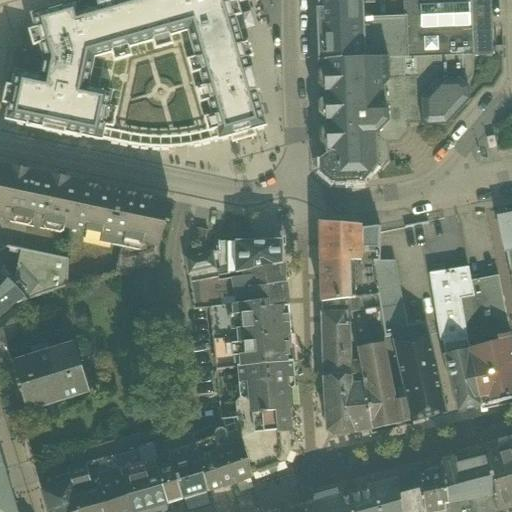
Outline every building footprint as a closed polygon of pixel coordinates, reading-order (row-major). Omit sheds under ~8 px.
[(187,33),(218,141),(219,141),(231,138),(233,144),(256,137),(254,131),(267,128),(257,93),(259,93),(252,70),(250,70),(247,60),(253,59),(249,44),(243,46),(235,19),(241,17),(237,2),(231,4),(230,0),(121,0),(117,1),(116,0),(113,0),(96,5),(97,7),(81,11),(79,2),(30,16),(35,30),(29,32),(33,48),(39,46),(43,61),(40,78),(15,72),(12,87),(6,86),(3,105),(8,106),(5,121),(26,126),(26,128),(81,139),(81,137),(103,142),(103,141),(113,93),(89,88),(95,60),(187,33)] [(321,63),(364,60),(363,19),(362,5),(362,0),(318,0),(319,10),(321,63)] [(404,0),(405,18),(363,19),(364,60),(388,59),(472,56),(491,55),(488,0),(404,0)] [(113,93),(103,141),(130,147),(140,148),(150,149),(161,150),(171,150),(192,147),(202,145),(212,143),(218,141),(187,33),(95,60),(89,88),(113,93)] [(407,125),(423,125),(421,123),(420,99),(437,81),(459,80),(467,87),(467,83),(472,76),(472,56),(388,59),(389,82),(382,89),(383,109),(386,111),(387,123),(375,135),(377,167),(369,175),(377,175),(389,162),(388,145),(388,141),(393,141),(395,138),(399,139),(401,138),(402,134),(401,132),(403,129),(403,125),(407,125)] [(362,183),(369,175),(377,167),(375,135),(387,123),(386,111),(383,109),(382,89),(389,82),(388,59),(364,60),(321,63),(321,64),(321,70),(319,72),(316,75),(316,87),(319,90),(322,92),(322,98),(320,101),(317,104),(317,116),(320,119),(323,121),(324,127),(321,130),(318,133),(319,145),(322,147),(324,150),(325,156),(322,159),(319,162),(320,173),(325,179),(331,184),(362,183)] [(467,100),(467,87),(459,80),(437,81),(420,99),(421,123),(423,125),(446,123),(462,107),(462,101),(467,100)] [(468,88),(467,87),(467,100),(462,101),(462,107),(446,123),(423,125),(426,127),(445,126),(468,101),(468,88)] [(388,141),(388,145),(399,144),(407,135),(407,125),(403,125),(403,129),(401,132),(402,134),(401,138),(399,139),(395,138),(393,141),(388,141)] [(494,137),(486,139),(488,150),(497,148),(494,137)] [(0,215),(1,216),(70,230),(80,183),(61,180),(11,169),(0,166),(0,215)] [(89,180),(85,185),(106,189),(104,184),(89,180)] [(136,195),(106,189),(85,185),(80,183),(70,230),(102,237),(123,241),(159,249),(165,223),(168,206),(156,203),(157,199),(136,195)] [(140,191),(136,195),(157,199),(155,194),(140,191)] [(511,217),(499,220),(505,251),(511,249),(511,217)] [(320,263),(360,261),(360,235),(360,227),(320,224),(320,263)] [(378,229),(364,228),(364,235),(360,235),(360,261),(371,261),(379,262),(378,232),(378,229)] [(121,248),(116,275),(160,265),(159,251),(159,249),(123,241),(102,237),(100,244),(121,248)] [(235,257),(236,274),(283,264),(282,241),(227,242),(227,254),(235,254),(235,257)] [(220,256),(235,257),(235,254),(227,254),(227,242),(219,243),(220,255),(220,256)] [(21,250),(15,280),(34,299),(67,289),(67,286),(68,260),(21,250)] [(186,262),(188,276),(213,271),(215,270),(213,256),(212,254),(185,259),(186,262)] [(377,296),(371,261),(360,261),(320,263),(321,303),(377,296)] [(379,262),(371,261),(377,296),(379,308),(403,304),(395,262),(379,262)] [(285,284),(283,264),(236,274),(236,277),(231,278),(233,289),(241,288),(285,284)] [(0,265),(0,274),(27,302),(34,299),(15,280),(0,265)] [(475,298),(471,282),(468,268),(429,275),(438,335),(440,343),(442,342),(446,357),(469,352),(469,350),(461,300),(475,298)] [(214,278),(213,271),(188,276),(189,283),(212,278),(214,278)] [(134,274),(137,309),(148,308),(161,307),(158,272),(134,274)] [(0,315),(13,305),(27,302),(0,274),(0,315)] [(509,335),(498,277),(471,282),(475,298),(461,300),(469,350),(498,342),(497,338),(509,335)] [(213,282),(212,278),(189,283),(191,294),(233,289),(231,278),(213,282)] [(288,306),(285,284),(241,288),(243,304),(252,303),(251,304),(209,308),(209,310),(288,306)] [(241,288),(233,289),(191,294),(193,311),(209,308),(220,306),(219,300),(236,298),(236,304),(243,304),(241,288)] [(379,308),(377,296),(321,303),(322,315),(345,314),(349,313),(349,312),(350,312),(365,310),(379,308)] [(408,326),(403,304),(379,308),(383,335),(384,338),(390,337),(410,333),(408,326)] [(289,319),(288,306),(209,310),(213,341),(289,334),(289,319)] [(379,308),(365,310),(369,338),(383,335),(379,308)] [(371,346),(369,338),(365,310),(350,312),(356,349),(371,346)] [(346,324),(345,314),(322,315),(324,384),(324,386),(327,432),(332,436),(371,431),(363,385),(353,385),(353,377),(349,377),(349,324),(346,324)] [(0,331),(0,341),(4,347),(23,330),(14,319),(0,331)] [(413,347),(430,343),(429,336),(425,322),(408,326),(410,333),(413,347)] [(394,352),(413,347),(410,333),(390,337),(392,343),(394,352)] [(291,363),(289,334),(213,341),(216,370),(237,369),(291,363)] [(511,400),(511,344),(509,335),(497,338),(498,342),(469,350),(469,352),(481,408),(511,400)] [(407,403),(412,423),(445,414),(430,343),(413,347),(394,352),(407,403)] [(26,412),(27,413),(89,394),(73,344),(11,363),(11,364),(26,412)] [(356,349),(363,385),(371,431),(399,425),(395,406),(383,344),(371,346),(356,349)] [(481,408),(469,352),(446,357),(458,413),(481,408)] [(293,379),(291,363),(237,369),(240,399),(236,403),(237,419),(239,437),(246,454),(249,471),(255,469),(258,471),(275,464),(278,457),(275,455),(278,447),(286,451),(288,447),(286,433),(290,429),(288,409),(291,406),(290,400),(287,397),(286,379),(293,379)] [(395,406),(399,425),(412,423),(407,403),(395,406)] [(250,476),(249,471),(246,454),(239,437),(237,419),(221,420),(221,425),(218,426),(234,484),(251,478),(251,477),(250,476)] [(221,490),(234,484),(218,426),(210,428),(203,430),(220,488),(221,490)] [(208,492),(220,488),(203,430),(190,434),(193,445),(193,446),(197,458),(207,493),(208,492)] [(190,434),(162,443),(167,454),(193,445),(190,434)] [(171,467),(168,456),(167,454),(162,443),(153,445),(157,460),(156,460),(155,460),(158,471),(171,467)] [(142,511),(168,505),(168,504),(158,471),(155,460),(156,460),(157,460),(153,445),(119,456),(119,457),(123,470),(121,471),(118,471),(121,481),(130,511),(142,511)] [(193,445),(167,454),(168,456),(171,467),(197,458),(193,446),(193,445)] [(496,511),(511,507),(511,448),(489,456),(494,497),(496,511)] [(100,468),(100,477),(105,475),(106,476),(109,475),(109,474),(118,471),(121,471),(123,470),(119,457),(119,456),(99,460),(100,461),(100,468)] [(441,469),(447,506),(494,497),(489,456),(488,456),(441,469)] [(182,500),(207,493),(197,458),(171,467),(182,500)] [(15,511),(0,459),(0,511),(15,511)] [(75,494),(76,497),(101,488),(101,482),(100,477),(100,468),(100,461),(99,460),(86,464),(92,489),(75,494)] [(76,511),(73,498),(76,497),(75,494),(92,489),(86,464),(68,469),(70,481),(64,484),(55,487),(41,492),(47,511),(76,511)] [(168,504),(182,500),(171,467),(158,471),(168,504)] [(37,477),(41,492),(55,487),(53,482),(63,479),(64,484),(70,481),(68,469),(37,477)] [(444,511),(443,507),(439,469),(418,475),(423,511),(444,511)] [(105,475),(100,477),(101,482),(101,488),(112,485),(121,481),(118,471),(109,474),(109,475),(106,476),(105,475)] [(397,481),(401,511),(423,511),(418,475),(397,481)] [(401,511),(397,481),(397,480),(348,494),(352,511),(401,511)] [(108,511),(130,511),(121,481),(112,485),(101,488),(108,511)] [(108,511),(101,488),(76,497),(73,498),(76,511),(108,511)] [(352,511),(348,494),(311,504),(282,511),(352,511)] [(447,506),(443,507),(444,511),(496,511),(494,497),(447,506)]
